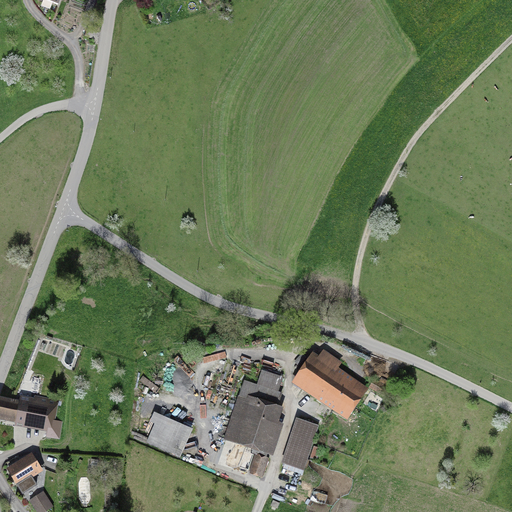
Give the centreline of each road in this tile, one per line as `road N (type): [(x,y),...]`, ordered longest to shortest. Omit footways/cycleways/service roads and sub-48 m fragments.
road 1 (unclassified): [(511,408),(364,342),(218,302),(64,206)]
road 2 (track): [(364,342),(355,284),(382,197),(417,134),(511,38)]
road 3 (tertiary): [(0,376),(64,206)]
